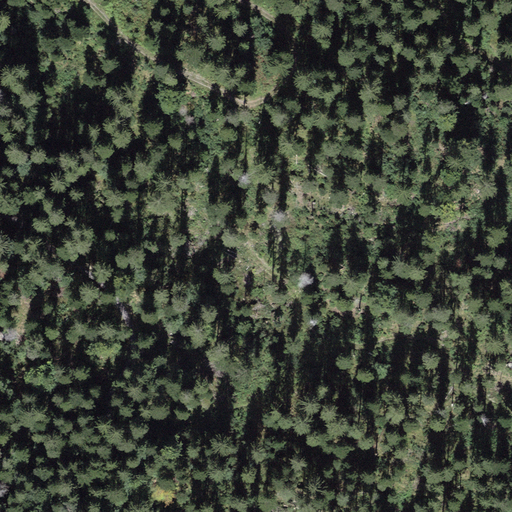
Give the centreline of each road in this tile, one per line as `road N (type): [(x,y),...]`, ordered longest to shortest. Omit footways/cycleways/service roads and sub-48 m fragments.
road 1 (track): [(0,211),(99,279),(130,320),(131,358),(113,392),(107,461),(73,511)]
road 2 (track): [(245,0),(282,26),(295,55),(271,95),(246,104),(164,66),(83,0)]
